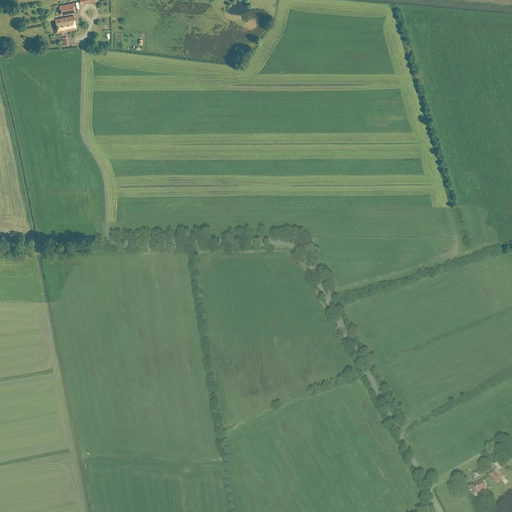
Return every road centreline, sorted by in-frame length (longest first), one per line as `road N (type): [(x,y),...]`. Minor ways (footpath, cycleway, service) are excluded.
road 1 (unclassified): [(440,511),(301,248),(283,240),(107,242)]
road 2 (unclassified): [(107,242),(105,169),(81,122),(83,22)]
